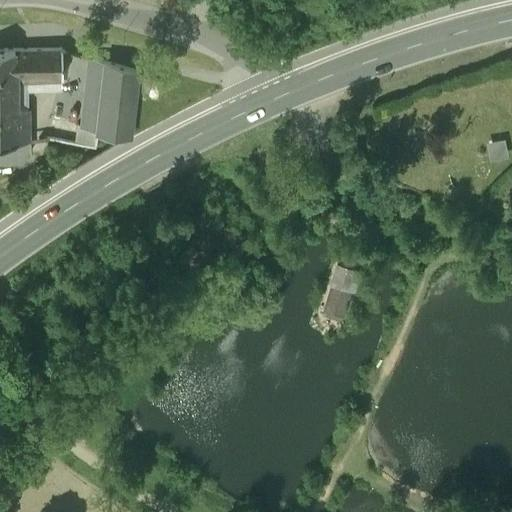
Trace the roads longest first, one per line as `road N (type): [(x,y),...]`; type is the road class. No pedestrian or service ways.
road 1 (primary): [(0,260),(146,160),(277,98)]
road 2 (unclassified): [(27,0),(201,32),(277,98)]
road 3 (primary): [(277,98),(511,20)]
